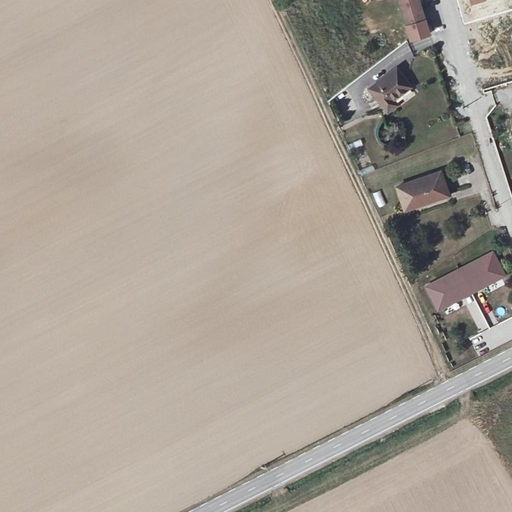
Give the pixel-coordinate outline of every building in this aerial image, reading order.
[(396,0),(409,41),(432,34),(421,0),(396,0)] [(412,90),(396,66),(368,87),(389,117),(401,108),(396,102),(412,90)] [(362,176),(375,171),(373,165),(360,169),(362,176)] [(450,191),(442,169),(398,185),(407,211),(418,208),(416,201),(450,191)] [(426,288),(439,311),(505,276),(492,252),(426,288)] [(420,302),(428,300),(424,285),(417,287),(420,302)] [(437,335),(449,330),(444,320),(433,326),(437,335)]
